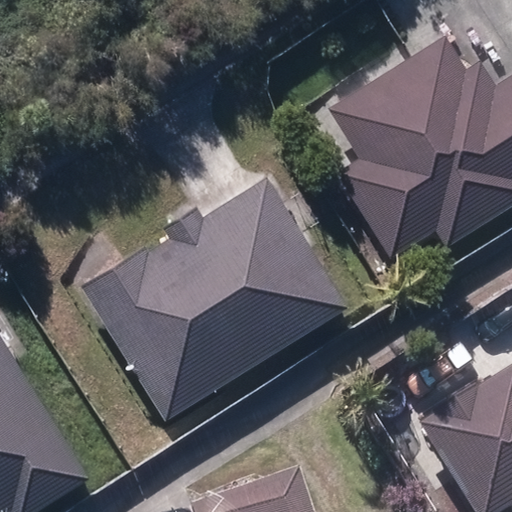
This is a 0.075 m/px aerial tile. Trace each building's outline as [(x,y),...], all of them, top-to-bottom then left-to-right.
[(339,167),(393,249),(439,219),(451,237),(511,196),(511,73),(500,82),(482,55),(470,62),(448,29),(336,103),(366,149),(339,167)] [(89,286),(171,414),(351,299),(269,171),(89,286)] [(87,466),(0,328),(0,503),(12,496),(20,508),(87,466)] [(511,369),(424,423),(479,511),(500,511),(511,505),(511,369)] [(317,511),(303,468),(198,501),(201,511),(317,511)]
